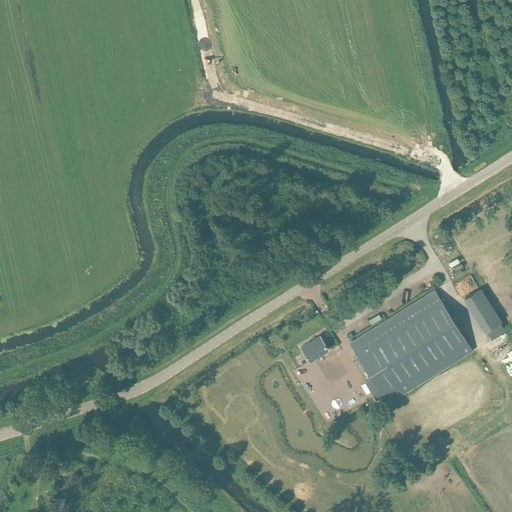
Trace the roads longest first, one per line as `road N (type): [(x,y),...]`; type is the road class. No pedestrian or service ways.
road 1 (track): [(444,198),(265,146),(200,143),(170,174),(173,252),(155,289),(109,329),(0,375)]
road 2 (tertiary): [(511,157),(146,386),(0,435)]
road 3 (track): [(458,190),(437,161),(223,100),(194,0)]
